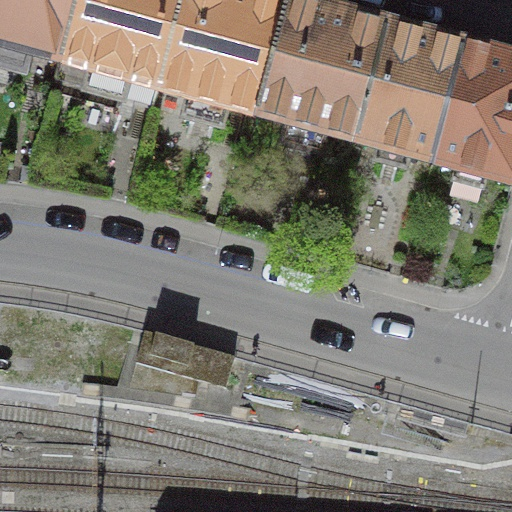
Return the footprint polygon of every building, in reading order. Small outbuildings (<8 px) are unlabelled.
[(76,0),(0,0),(0,66),(25,73),(31,49),(34,49),(34,50),(55,56),(55,55),(58,56),(58,57),(61,58),(76,0)] [(76,0),(61,58),(55,82),(104,95),(153,108),(160,84),(182,0),(76,0)] [(258,111),(287,0),(182,0),(160,84),(163,85),(164,84),(166,85),(166,86),(187,91),(188,91),(190,92),(184,116),(222,126),(228,102),(231,103),(252,109),(252,108),(255,109),(255,110),(258,111)] [(292,0),(290,0),(287,0),(258,111),(262,112),(262,111),(264,112),(286,118),(286,117),(289,118),(282,143),(320,153),(327,129),(330,129),(329,130),(351,136),(351,135),(354,136),(353,137),(357,138),(387,25),(383,25),(354,18),(355,17),(348,15),(338,12),(328,9),(327,10),(321,8),(292,1),(292,0)] [(387,25),(357,138),(360,139),(360,138),(363,138),(363,139),(379,143),(375,161),(406,169),(411,152),(427,156),(430,156),(430,157),(433,158),(463,46),(460,45),(460,46),(457,45),(458,44),(449,42),(440,39),(439,40),(433,38),(432,39),(390,27),(390,26),(387,25)] [(467,47),(463,46),(433,158),(437,159),(437,158),(440,159),(440,160),(456,164),(452,182),(483,190),(488,173),(504,177),(508,178),(511,179),(511,60),(494,55),(487,53),(488,52),(478,50),(469,47),(469,48),(466,47),(467,47)] [(145,332),(144,334),(136,364),(226,389),(235,357),(193,346),(194,344),(188,343),(156,333),(155,335),(145,332)]
